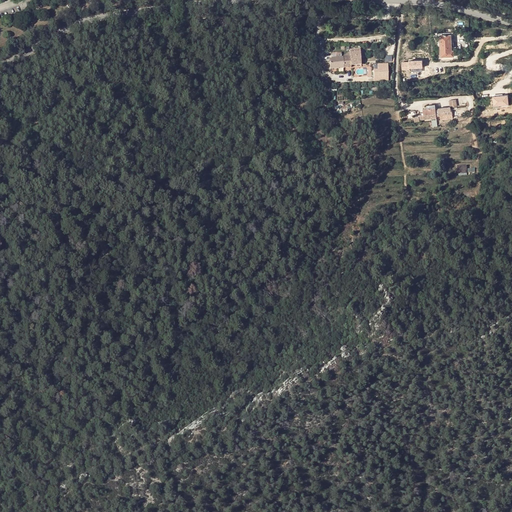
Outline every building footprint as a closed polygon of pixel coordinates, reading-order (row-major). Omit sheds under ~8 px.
[(437,35),(439,35),(450,35),(451,46),(454,46),(453,32),(437,33),(437,35)] [(451,51),(451,46),(450,35),(439,35),(440,57),(453,56),(453,51),(451,51)] [(330,62),(330,69),(351,67),(351,65),(361,65),(360,50),(349,50),(349,55),(346,58),(335,59),(332,59),(331,59),(331,60),(330,61),(330,62)] [(403,60),(403,70),(426,69),(426,60),(403,60)] [(495,95),(495,106),(511,105),(510,94),(495,95)] [(434,106),(432,106),(427,106),(427,109),(423,110),(423,115),(419,115),(419,119),(433,118),(436,118),(434,106)] [(441,119),(453,119),(453,107),(440,107),(441,119)]
